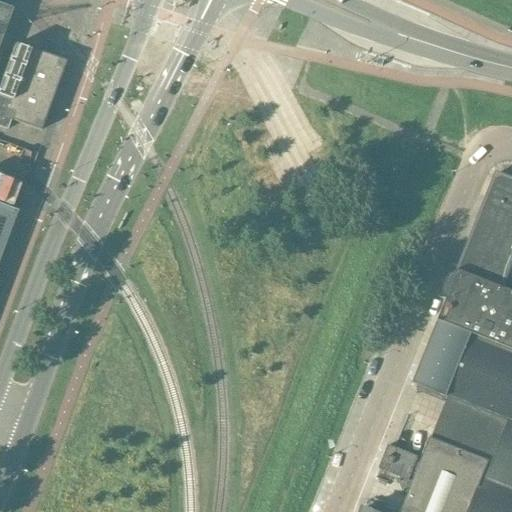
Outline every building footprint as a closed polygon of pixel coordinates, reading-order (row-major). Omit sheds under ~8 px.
[(0,38),(10,11),(0,6),(0,38)] [(64,63),(25,49),(23,49),(12,45),(0,76),(0,129),(5,131),(9,120),(39,132),(64,63)] [(511,180),(496,174),(459,267),(511,287),(511,180)] [(0,207),(0,250),(14,213),(0,207)] [(446,300),(439,319),(446,322),(511,348),(511,287),(459,267),(457,274),(449,277),(443,292),(446,300)] [(363,509),(361,511),(511,511),(511,348),(446,322),(439,319),(413,384),(414,384),(419,386),(416,391),(426,395),(428,390),(446,397),(446,396),(448,397),(510,422),(493,464),(482,490),(479,489),(489,462),(431,439),(430,439),(400,511),(370,511),(364,509),(363,509)] [(388,446),(378,470),(408,482),(418,458),(388,446)]
